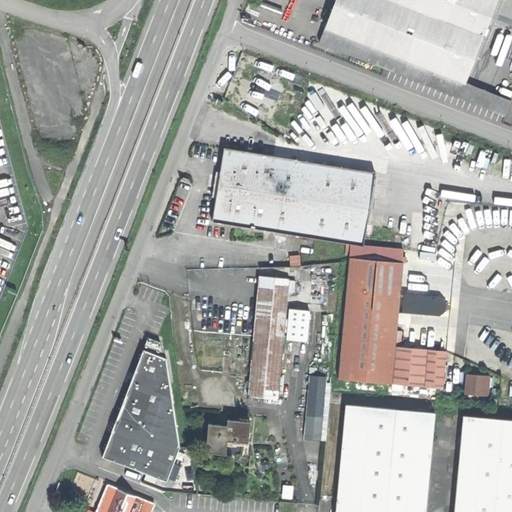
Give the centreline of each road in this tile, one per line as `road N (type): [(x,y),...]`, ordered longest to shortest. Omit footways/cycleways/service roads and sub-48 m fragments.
road 1 (trunk): [(1,511),(202,0)]
road 2 (unclassified): [(37,511),(226,31)]
road 3 (unclassified): [(226,31),(511,142)]
road 4 (trunk): [(169,0),(59,281)]
road 5 (trunk): [(89,21),(104,42),(115,90),(72,212),(59,281)]
road 6 (unknown): [(93,467),(148,329),(148,314),(120,293)]
road 7 (trunk): [(59,281),(0,435)]
